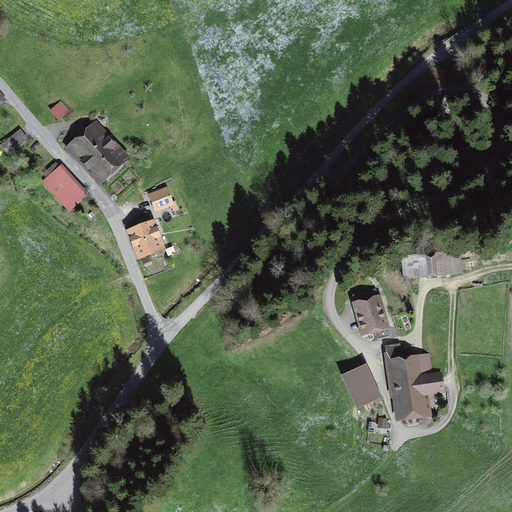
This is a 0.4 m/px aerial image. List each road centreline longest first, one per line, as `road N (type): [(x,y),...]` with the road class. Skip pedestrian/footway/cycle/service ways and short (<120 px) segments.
road 1 (track): [(511,268),(467,275),(453,286),(451,409),(434,429),(407,432),(369,351),(328,307),(334,277),(384,220),(486,168),(500,127),(476,94),(446,91),(414,106),(351,166),(313,174)]
road 2 (residential): [(511,0),(378,107),(241,261),(161,336)]
road 3 (unclassified): [(0,83),(108,208),(161,336)]
road 4 (residential): [(161,336),(62,485)]
road 5 (track): [(369,351),(415,333),(424,290),(453,286)]
